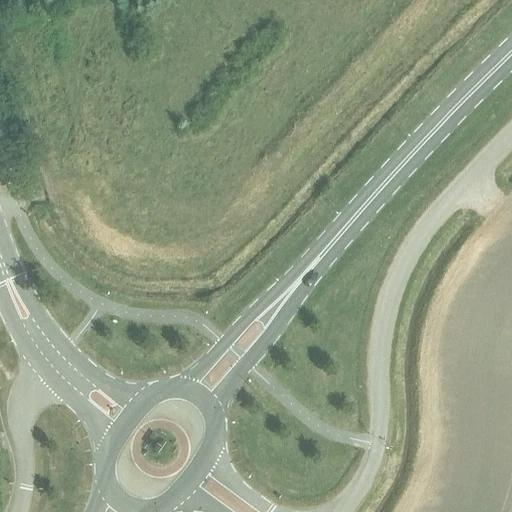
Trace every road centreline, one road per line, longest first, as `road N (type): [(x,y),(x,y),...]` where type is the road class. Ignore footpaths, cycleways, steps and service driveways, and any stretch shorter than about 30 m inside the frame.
road 1 (unclassified): [(343,511),(376,445),(381,320),(407,251),(511,136)]
road 2 (primary): [(436,126),(298,281)]
road 3 (primary): [(298,281),(246,318),(182,385)]
road 4 (primary): [(210,407),(271,332),(298,281)]
road 5 (unclassified): [(45,371),(20,408),(26,467),(19,511)]
